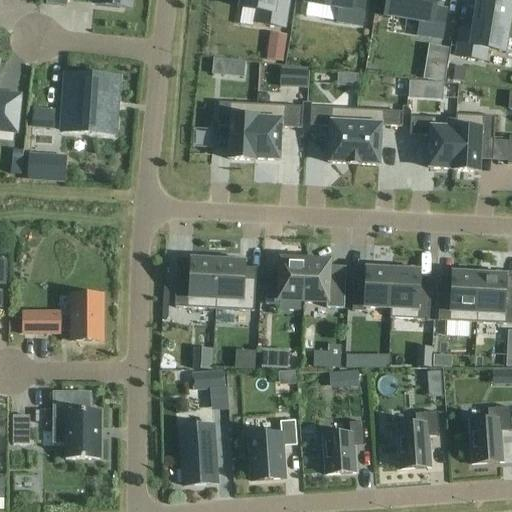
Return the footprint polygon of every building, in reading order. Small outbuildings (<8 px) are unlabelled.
[(131,0),(93,0),(93,6),(130,11),(131,0)] [(239,0),(237,11),(271,17),(269,28),(286,31),(290,2),(280,0),(239,0)] [(303,0),(302,7),(338,13),(336,25),(362,29),(366,0),(303,0)] [(385,0),(383,20),(418,26),(416,38),(442,42),(447,11),(437,9),(438,0),(385,0)] [(459,28),(454,58),(486,64),(488,53),(504,56),(511,11),(511,5),(478,0),(476,0),(471,30),(459,28)] [(286,37),(270,35),(266,60),(282,62),(286,37)] [(448,50),(428,47),(425,64),(426,63),(445,67),(448,50)] [(211,76),(222,77),(224,61),(213,59),(211,76)] [(465,70),(455,68),(453,81),(463,83),(465,70)] [(293,90),(306,91),(308,71),(295,70),(293,90)] [(120,78),(63,75),(59,134),(116,138),(120,78)] [(424,84),(409,83),(408,100),(423,101),(424,84)] [(0,97),(0,129),(14,131),(18,99),(0,97)] [(229,128),(227,161),(253,163),(256,106),(218,104),(217,128),(229,128)] [(256,106),(253,163),(280,164),(282,128),(302,129),(303,108),(256,106)] [(329,128),(327,167),(353,168),(356,111),(310,109),(309,128),(329,128)] [(356,111),(353,168),(380,169),(382,127),(401,127),(402,113),(356,111)] [(456,121),(453,173),(480,175),(480,162),(491,163),(494,118),(456,116),(456,121)] [(428,138),(427,172),(453,173),(456,121),(410,119),(409,137),(428,138)] [(28,155),(26,182),(64,185),(66,158),(28,155)] [(188,171),(189,158),(166,156),(165,168),(188,171)] [(20,175),(22,160),(11,159),(10,174),(20,175)] [(62,292),(21,293),(22,321),(99,321),(98,255),(62,256),(62,292)] [(215,311),(217,259),(197,258),(197,262),(191,262),(190,273),(176,273),(174,309),(215,311)] [(255,281),(254,281),(243,280),(244,269),(244,264),(238,264),(239,260),(217,259),(215,311),(254,313),(255,281)] [(304,303),(306,263),(279,262),(278,290),(266,290),(265,306),(278,307),(278,302),(304,303)] [(306,263),(304,303),(326,304),(326,310),(343,310),(345,284),(328,283),(329,268),(329,264),(306,263)] [(390,310),(393,268),(372,267),(372,271),(366,271),(365,285),(353,285),(352,313),(365,313),(365,309),(390,310)] [(390,310),(389,320),(429,322),(430,290),(418,289),(419,273),(413,273),(413,269),(393,268),(390,310)] [(439,286),(438,323),(477,325),(480,272),(458,271),(458,275),(452,275),(452,279),(451,287),(439,286)] [(480,272),(477,325),(511,326),(511,294),(504,294),(505,278),(499,278),(499,273),(480,272)] [(413,347),(412,366),(427,367),(428,347),(413,347)] [(235,352),(234,370),(254,371),(255,353),(235,352)] [(262,352),(261,370),(287,372),(288,353),(262,352)] [(315,369),(339,369),(339,361),(329,361),(329,355),(315,355),(315,368),(315,369)] [(346,357),(346,370),(360,370),(360,357),(346,357)] [(433,357),(432,369),(451,370),(451,358),(433,357)] [(511,371),(497,372),(497,376),(510,376),(511,386),(511,371)] [(358,372),(329,375),(330,390),(359,388),(358,372)] [(440,373),(426,374),(427,386),(440,385),(440,373)] [(208,375),(209,390),(224,389),(223,374),(208,375)] [(99,412),(89,412),(90,395),(53,394),(53,421),(66,421),(65,461),(99,461),(99,412)] [(511,433),(509,409),(486,410),(487,420),(468,421),(471,468),(504,465),(501,434),(511,433)] [(439,438),(437,414),(414,416),(415,425),(395,427),(398,473),(431,471),(429,438),(439,438)] [(12,418),(12,446),(29,446),(29,418),(12,418)] [(286,481),(283,448),(296,447),(294,423),(279,424),(280,435),(246,437),(250,484),(286,481)] [(364,448),(363,424),(348,425),(349,435),(321,437),(323,478),(356,476),(355,448),(364,448)] [(184,488),(216,486),(212,427),(180,429),(184,488)] [(31,484),(29,500),(39,501),(41,485),(31,484)]
